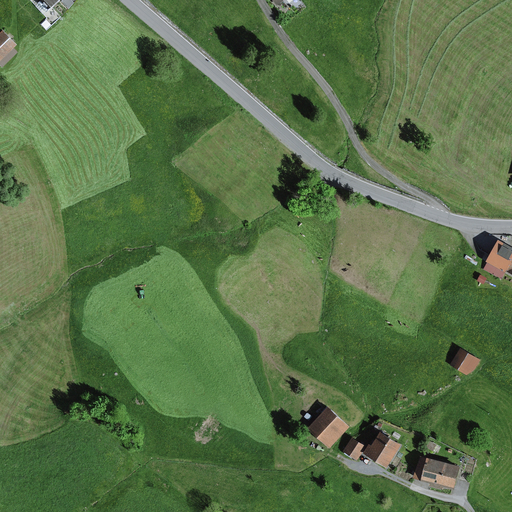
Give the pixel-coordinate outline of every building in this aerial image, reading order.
[(39,0),(49,10),(59,0),(39,0)] [(62,0),(61,1),(68,9),(74,4),(70,0),(62,0)] [(2,33),(0,34),(0,61),(14,49),(16,47),(2,33)] [(18,53),(14,49),(0,61),(0,65),(2,68),(18,53)] [(511,250),(496,242),(485,263),(486,264),(483,269),(501,279),(505,272),(511,275),(511,250)] [(459,349),(449,366),(466,376),(475,370),(480,361),(459,349)] [(327,408),(307,430),(329,449),(348,428),(327,408)] [(369,447),(368,446),(362,455),(385,469),(400,447),(378,433),(369,447)] [(351,439),(343,452),(357,460),(362,451),(361,451),(364,446),(351,439)] [(420,482),(426,459),(420,457),(413,479),(420,482)] [(459,468),(426,459),(420,482),(419,482),(429,485),(428,488),(440,491),(441,489),(453,492),(459,468)]
